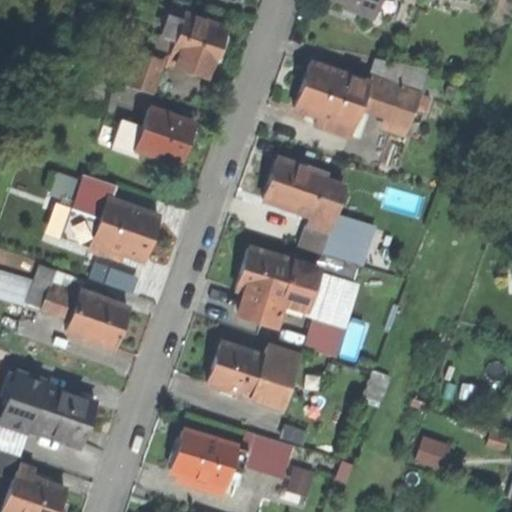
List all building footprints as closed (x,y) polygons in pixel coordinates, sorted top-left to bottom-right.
[(344,0),(342,7),(372,17),(377,0),(344,0)] [(182,13),(168,51),(209,66),(211,59),(216,61),(225,35),(222,34),(224,27),(182,13)] [(160,59),(133,51),(122,85),(149,93),(160,59)] [(424,67),(372,58),(368,76),(417,93),(424,67)] [(308,62),(293,106),(316,114),(313,123),(348,135),(359,102),(366,83),(308,62)] [(70,72),(62,101),(99,111),(107,82),(70,72)] [(366,83),(359,102),(408,119),(417,93),(368,76),(366,83)] [(141,126),(134,147),(136,148),(177,162),(190,124),(148,109),(141,126)] [(134,147),(141,126),(116,118),(107,147),(134,156),(136,148),(134,147)] [(268,157),(255,197),(302,213),(298,224),(324,233),(329,218),(323,216),(334,185),(316,179),(318,174),(268,157)] [(42,189),(71,199),(80,176),(50,166),(42,189)] [(68,208),(97,219),(104,198),(110,200),(115,186),(80,174),(80,176),(71,199),(68,208)] [(97,219),(86,248),(108,255),(110,247),(142,258),(157,216),(110,200),(104,198),(97,219)] [(324,235),(324,233),(298,224),(291,247),(318,254),(324,235)] [(360,246),(324,235),(318,254),(354,265),(360,246)] [(245,247),(233,287),(241,289),(280,301),(281,295),(294,299),(303,271),(289,267),(291,261),(245,247)] [(7,252),(4,261),(22,267),(25,258),(7,252)] [(354,265),(318,254),(312,271),(349,283),(354,265)] [(137,286),(140,270),(95,262),(92,278),(137,286)] [(0,297),(21,304),(22,300),(30,274),(0,264),(0,297)] [(22,300),(40,306),(48,283),(53,270),(34,264),(30,274),(22,300)] [(77,293),(48,283),(40,306),(69,316),(77,293)] [(272,326),(280,301),(241,289),(233,315),(272,326)] [(126,307),(78,290),(77,293),(69,316),(64,330),(113,346),(126,307)] [(309,315),(299,346),(328,355),(338,324),(309,315)] [(219,341),(206,381),(250,395),(254,381),(264,384),(268,370),(259,367),(262,356),(261,355),(219,341)] [(262,356),(259,367),(268,370),(290,377),(297,356),(265,345),(261,355),(262,356)] [(358,384),(355,394),(382,402),(392,372),(361,362),(355,383),(358,384)] [(449,362),(445,372),(454,375),(457,365),(449,362)] [(0,418),(25,427),(40,384),(12,374),(0,409),(0,418)] [(93,402),(40,384),(25,427),(78,445),(93,402)] [(492,426),(487,442),(505,447),(510,431),(492,426)] [(181,429),(169,468),(191,475),(189,482),(220,492),(225,476),(237,479),(243,460),(241,460),(244,450),(239,449),(234,447),(235,445),(181,429)] [(241,460),(243,460),(283,472),(291,445),(245,431),(239,449),(244,450),(241,460)] [(424,432),(416,457),(445,467),(453,442),(424,432)] [(0,475),(10,479),(13,472),(14,472),(17,464),(20,457),(0,449),(0,475)] [(323,456),(318,469),(331,474),(336,461),(323,456)] [(32,469),(17,464),(14,472),(13,472),(10,479),(0,509),(0,511),(55,511),(63,490),(29,478),(32,469)] [(291,467),(285,489),(303,495),(310,473),(291,467)]
